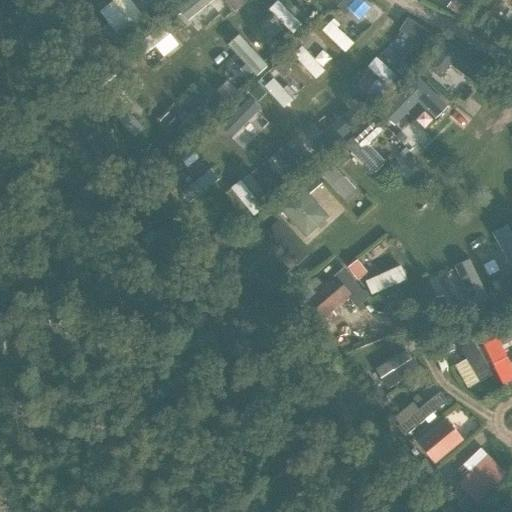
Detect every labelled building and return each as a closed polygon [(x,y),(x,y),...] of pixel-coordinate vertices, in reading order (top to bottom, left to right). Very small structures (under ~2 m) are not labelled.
[(216,0),(237,18),(252,2),(249,0),(216,0)] [(362,0),(355,0),(346,10),(360,22),(372,8),(362,0)] [(460,0),(453,0),(447,6),(458,17),(467,7),(460,0)] [(269,19),(291,35),(300,23),(277,7),(269,19)] [(416,64),(432,32),(407,19),(397,39),(411,46),(405,58),(416,64)] [(320,36),(345,59),(357,46),(331,23),(320,36)] [(317,34),(306,44),(314,54),(326,44),(317,34)] [(165,36),(134,58),(143,71),(174,48),(165,36)] [(92,40),(73,60),(89,76),(108,57),(92,40)] [(251,79),(265,67),(242,40),(228,52),(251,79)] [(458,96),(481,67),(449,42),(426,71),(458,96)] [(303,50),(291,61),(316,88),(329,77),(303,50)] [(380,82),(390,71),(378,61),(368,72),(380,82)] [(418,79),(383,118),(397,130),(418,107),(433,120),(447,105),(418,79)] [(226,107),(237,98),(230,89),(219,98),(226,107)] [(333,102),(342,116),(353,108),(344,94),(333,102)] [(464,99),(457,108),(472,121),(480,112),(464,99)] [(268,123),(249,105),(227,130),(246,147),(268,123)] [(194,139),(213,117),(205,111),(187,132),(194,139)] [(374,121),(343,149),(372,181),(388,167),(373,150),(387,137),(374,121)] [(281,151),(273,165),(288,174),(297,160),(281,151)] [(320,177),(347,210),(360,199),(333,166),(320,177)] [(282,215),(307,243),(330,222),(306,194),(282,215)] [(509,280),(511,278),(511,253),(507,243),(495,248),(509,280)] [(335,280),(306,305),(322,323),(350,299),(335,280)] [(511,371),(501,341),(484,347),(498,386),(511,381),(511,371)] [(469,393),(494,377),(478,353),(453,368),(469,393)] [(437,469),(466,442),(443,417),(456,405),(444,392),(422,413),(416,407),(396,425),(437,469)]
